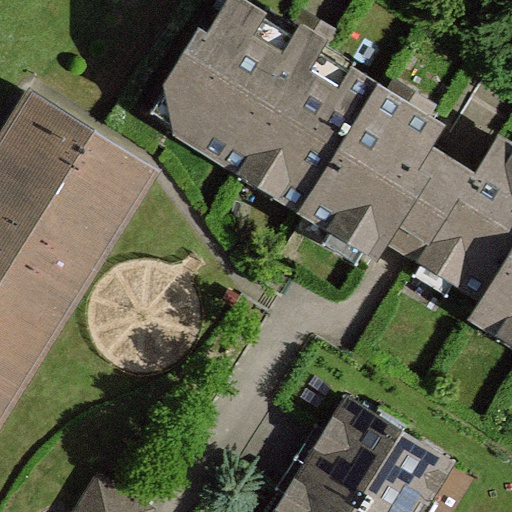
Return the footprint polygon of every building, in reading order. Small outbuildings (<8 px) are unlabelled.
[(196,4),(157,61),(171,122),(380,240),(388,228),(474,286),(511,229),(511,129),(501,122),(476,159),(431,128),(443,110),(351,48),(337,69),(309,51),(327,25),(299,6),(281,33),(253,14),(262,0),(213,0),(206,11),(196,4)] [(23,75),(0,111),(0,406),(154,156),(23,75)] [(511,327),(511,229),(474,286),(467,299),(511,327)] [(272,511),(424,511),(459,455),(349,388),(272,511)] [(100,473),(74,511),(155,511),(157,510),(100,473)]
